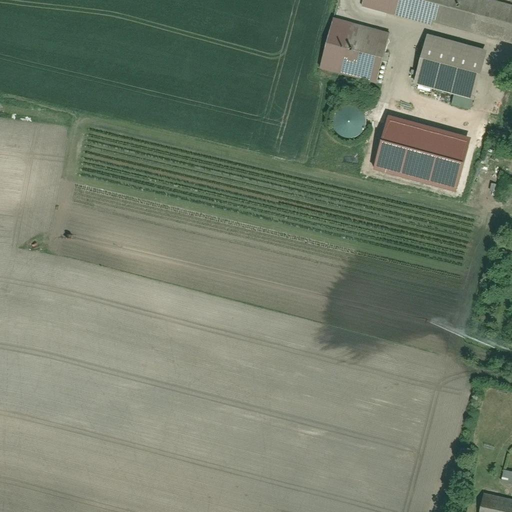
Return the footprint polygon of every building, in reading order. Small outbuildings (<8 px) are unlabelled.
[(511,7),(480,0),(400,0),(397,18),(511,46),(511,7)] [(354,26),(340,76),(381,87),(395,37),(354,26)] [(429,38),(416,85),(475,102),(488,55),(429,38)] [(511,473),(504,472),(501,483),(511,485),(511,473)] [(511,506),(483,501),(480,511),(511,511),(511,510),(511,506)]
